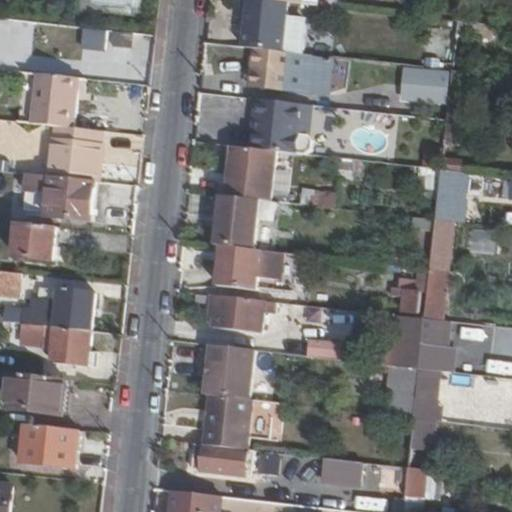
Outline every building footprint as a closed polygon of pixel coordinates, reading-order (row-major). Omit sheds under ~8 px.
[(263,3),(252,2),(247,49),(259,50),(284,53),(288,18),(289,6),(263,3)] [(299,55),(306,56),(309,28),(298,27),(298,19),(288,18),(284,53),(299,55)] [(11,36),(26,38),(27,24),(13,22),(11,36)] [(284,53),(259,50),(255,86),(295,91),(299,55),(284,53)] [(409,99),(441,103),(445,72),(412,69),(409,99)] [(27,73),(21,123),(35,124),(41,75),(27,73)] [(62,127),(77,128),(81,94),(74,93),(76,79),(41,75),(35,124),(62,127)] [(81,94),(83,79),(76,79),(74,93),(81,94)] [(450,123),(449,128),(469,130),(473,92),(454,89),(450,123)] [(304,106),(253,100),(248,149),(281,153),(310,156),(317,153),(318,140),(313,133),(302,132),(304,106)] [(315,107),(304,106),(302,132),(313,133),(315,107)] [(98,182),(100,182),(104,145),(101,145),(103,132),(77,128),(62,127),(61,141),(57,141),(54,177),(98,182)] [(248,149),(227,147),(221,195),(224,195),(264,200),(275,201),(281,153),(248,149)] [(445,171),(440,221),(456,223),(459,223),(463,173),(445,171)] [(93,222),(98,182),(54,177),(32,175),(30,192),(52,194),(50,216),(93,222)] [(303,205),(336,207),(337,191),(304,190),(303,205)] [(224,195),(218,247),(225,247),(257,251),(264,200),(224,195)] [(440,221),(434,270),(451,272),(456,223),(440,221)] [(58,262),(61,229),(23,225),(22,242),(19,242),(19,258),(58,262)] [(498,254),(498,230),(473,229),(472,253),(498,254)] [(257,251),(225,247),(221,284),(262,288),(265,255),(265,252),(257,251)] [(434,270),(428,320),(435,321),(449,323),(454,272),(451,272),(434,270)] [(0,295),(23,299),(25,275),(0,271),(0,295)] [(407,292),(413,292),(414,280),(400,279),(398,297),(406,298),(407,292)] [(59,327),(93,331),(97,295),(62,291),(61,303),(36,301),(35,310),(27,309),(25,323),(59,327)] [(423,293),(413,292),(407,292),(406,298),(405,313),(421,314),(423,293)] [(282,303),(215,295),(214,309),(220,309),(220,317),(219,328),(268,333),(270,312),(281,314),(282,303)] [(395,365),(423,369),(425,345),(427,332),(428,320),(401,317),(395,365)] [(434,333),(435,321),(428,320),(427,332),(434,333)] [(91,350),(93,331),(59,327),(55,361),(98,366),(99,351),(91,350)] [(310,358),(349,360),(350,342),(311,339),(310,358)] [(259,350),(209,344),(208,362),(214,363),(212,379),(211,396),(254,401),(259,350)] [(447,348),(425,345),(423,369),(445,371),(447,348)] [(389,416),(417,419),(423,369),(395,365),(389,416)] [(445,371),(423,369),(417,419),(436,421),(439,422),(445,371)] [(62,415),(66,380),(5,373),(2,408),(62,415)] [(254,401),(211,396),(211,399),(205,445),(249,450),(250,438),(270,440),(274,404),(254,401)] [(417,419),(414,451),(433,452),(436,421),(417,419)] [(79,469),(83,432),(29,426),(25,463),(79,469)] [(205,445),(197,445),(195,469),(255,476),(257,452),(249,450),(205,445)] [(329,459),(327,481),(367,485),(369,464),(329,459)] [(412,469),(409,496),(426,498),(429,471),(412,469)] [(0,511),(12,511),(15,487),(0,485),(0,511)] [(207,511),(223,511),(225,497),(178,492),(177,509),(207,511)] [(399,499),(397,511),(407,511),(409,500),(399,499)]
